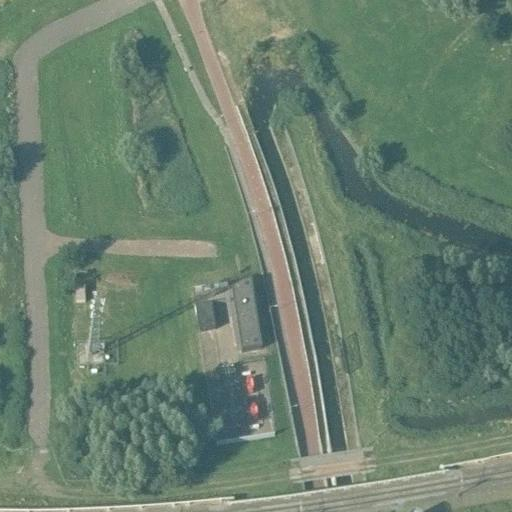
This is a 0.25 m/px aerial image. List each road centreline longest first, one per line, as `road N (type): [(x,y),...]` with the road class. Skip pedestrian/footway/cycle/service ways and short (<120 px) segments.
road 1 (unknown): [(204,0),(287,249),(332,511)]
road 2 (track): [(38,492),(176,491),(511,434)]
